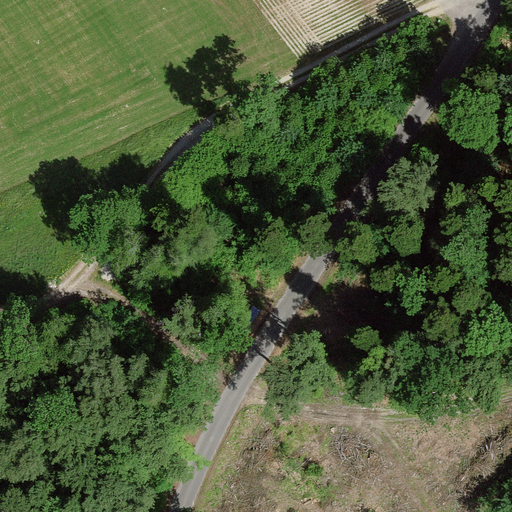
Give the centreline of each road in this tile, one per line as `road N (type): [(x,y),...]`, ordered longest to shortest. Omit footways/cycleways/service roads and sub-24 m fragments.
road 1 (unclassified): [(181,511),(237,387),(496,0)]
road 2 (track): [(0,313),(72,282),(215,117),(453,0)]
road 3 (track): [(72,282),(151,322),(237,387)]
